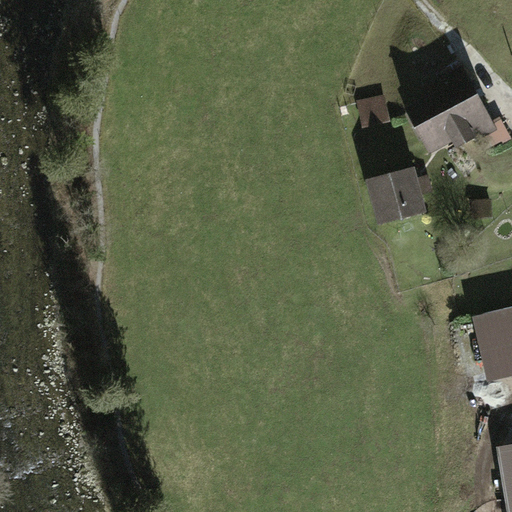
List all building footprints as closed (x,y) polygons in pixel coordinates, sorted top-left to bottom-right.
[(449,79),(403,103),(429,151),(452,138),(455,144),(473,135),(475,139),(498,127),(462,62),(445,71),(449,79)] [(383,95),(355,100),(360,126),(388,121),(383,95)] [(410,163),(363,174),(375,222),(422,210),(410,163)] [(475,200),(474,219),(490,220),(491,201),(475,200)] [(511,302),(472,311),(487,376),(511,370),(511,302)]
